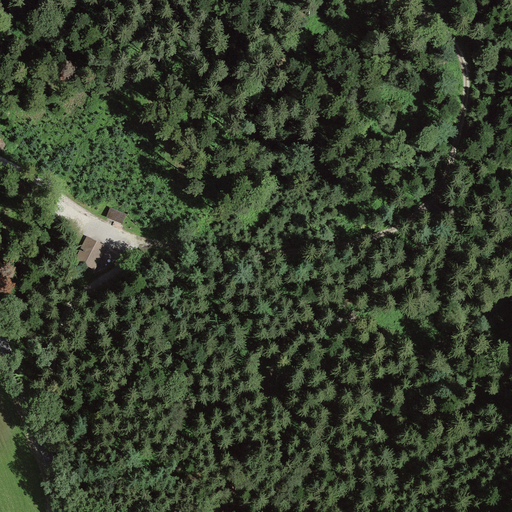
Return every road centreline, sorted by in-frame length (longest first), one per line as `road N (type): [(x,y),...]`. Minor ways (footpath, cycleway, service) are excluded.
road 1 (track): [(511,419),(450,444),(365,438),(302,416),(270,376),(297,333),(396,271),(437,217),(468,78),(452,41),(409,0)]
road 2 (track): [(37,430),(64,318),(143,241),(0,160)]
road 3 (track): [(143,241),(239,253),(347,245),(411,219),(443,188)]
road 4 (residential): [(0,338),(57,479),(60,511)]
